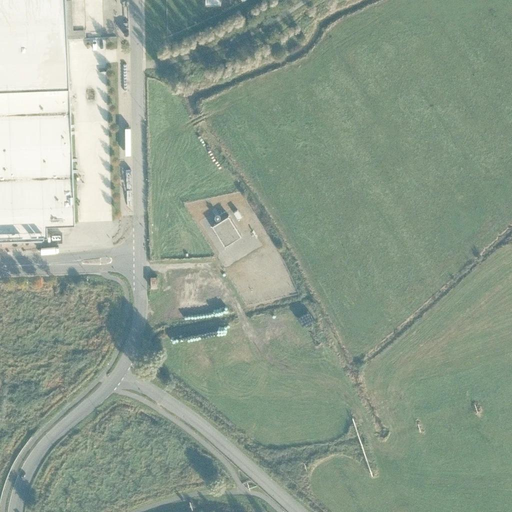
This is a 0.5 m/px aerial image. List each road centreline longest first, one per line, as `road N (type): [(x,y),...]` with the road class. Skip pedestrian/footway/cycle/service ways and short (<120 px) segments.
road 1 (residential): [(138,250),(135,0)]
road 2 (residential): [(123,371),(222,440),(300,511)]
road 3 (residential): [(16,511),(38,454),(123,371)]
